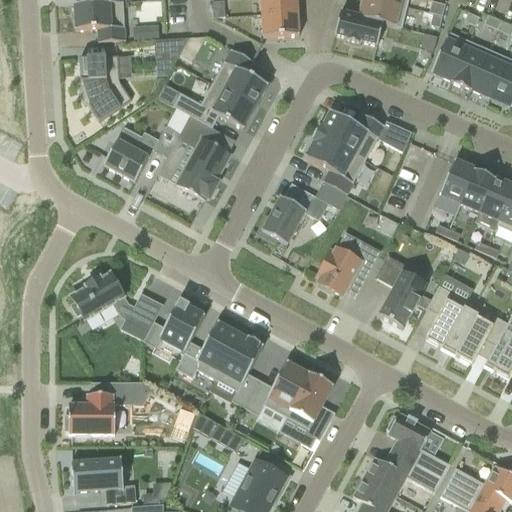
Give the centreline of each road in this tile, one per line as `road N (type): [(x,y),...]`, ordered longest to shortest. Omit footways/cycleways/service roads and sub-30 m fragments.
road 1 (residential): [(207,280),(309,91),(324,80),(339,78),(511,151)]
road 2 (residential): [(75,210),(34,287),(28,449),(42,511)]
road 3 (residential): [(27,0),(41,181),(75,210)]
road 4 (residential): [(207,280),(376,375)]
road 5 (residential): [(376,375),(303,511)]
road 6 (residential): [(376,375),(511,445)]
road 7 (residential): [(75,210),(207,280)]
